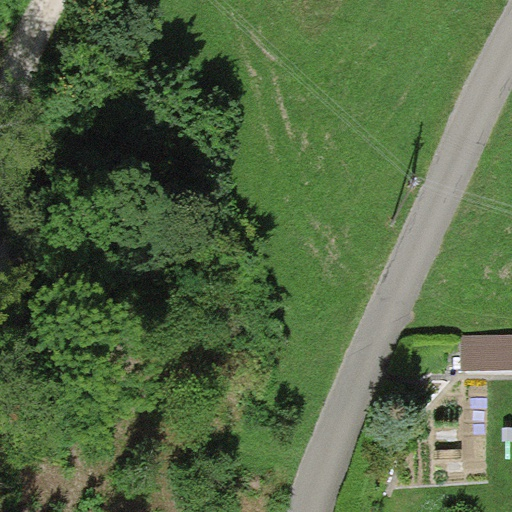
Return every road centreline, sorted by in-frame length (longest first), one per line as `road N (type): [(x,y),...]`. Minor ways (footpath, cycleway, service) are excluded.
road 1 (track): [(511,31),(445,157),(314,466),(302,511)]
road 2 (track): [(0,167),(32,32),(56,0)]
